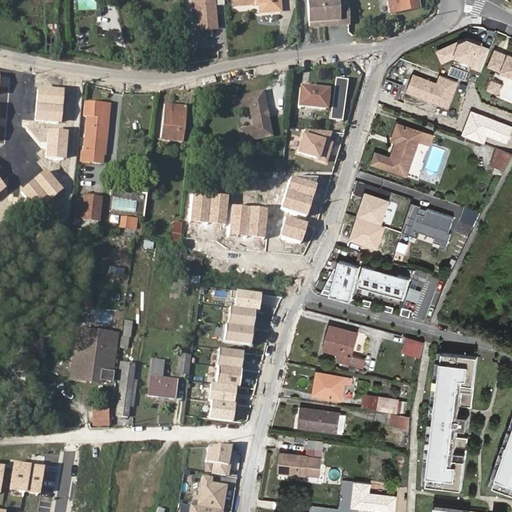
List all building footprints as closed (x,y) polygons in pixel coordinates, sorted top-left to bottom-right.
[(32,0),(35,27),(43,26),(41,0),(32,0)] [(194,0),(195,8),(202,7),(202,17),(196,18),(197,32),(216,31),(214,7),(224,7),(223,0),(194,0)] [(260,15),(265,15),(264,0),(231,0),(232,10),(260,8),(260,15)] [(264,0),(265,15),(277,14),(276,0),(264,0)] [(336,0),(307,0),(309,27),(348,23),(346,2),(337,3),(336,0)] [(387,0),(390,13),(419,9),(417,0),(387,0)] [(56,25),(47,25),(47,45),(58,45),(56,25)] [(496,47),(489,63),(511,72),(511,51),(510,51),(510,53),(496,47)] [(503,82),(492,78),(488,88),(498,92),(503,82)] [(327,89),(298,86),(296,105),(324,108),(327,89)] [(62,91),(37,89),(35,105),(61,107),(62,91)] [(262,91),(238,95),(239,106),(248,105),(251,126),(241,128),(243,139),(269,135),(262,91)] [(102,129),(103,112),(104,102),(82,102),(81,116),(85,116),(82,161),(105,163),(107,129),(102,129)] [(186,105),(160,102),(155,137),(182,141),(186,105)] [(59,126),(61,107),(35,105),(34,124),(59,126)] [(429,111),(426,119),(436,122),(438,114),(429,111)] [(408,173),(423,129),(398,121),(393,138),(397,140),(392,157),(376,152),(373,162),(408,173)] [(331,132),(304,130),(296,155),(327,163),(332,143),(328,141),(331,132)] [(66,133),(46,132),(44,160),(64,162),(66,133)] [(511,155),(511,153),(496,148),(487,164),(504,170),(511,155)] [(62,190),(45,170),(33,181),(49,200),(62,190)] [(315,185),(290,178),(286,191),(311,198),(315,185)] [(36,212),(49,200),(33,181),(19,192),(36,212)] [(306,215),(311,198),(286,191),(281,208),(306,215)] [(390,200),(366,192),(357,216),(382,225),(390,200)] [(98,197),(76,194),(73,217),(95,220),(98,197)] [(228,197),(191,194),(189,223),(225,226),(228,197)] [(458,217),(412,201),(402,233),(420,239),(422,232),(437,237),(434,245),(447,250),(458,217)] [(263,240),(266,210),(231,207),(228,237),(263,240)] [(471,223),(476,225),(483,212),(467,207),(462,220),(471,223)] [(120,216),(118,228),(135,230),(136,218),(120,216)] [(386,227),(357,217),(349,238),(378,248),(386,227)] [(306,225),(285,218),(279,237),(300,244),(306,225)] [(469,229),(471,223),(462,220),(460,225),(469,229)] [(164,240),(178,243),(180,222),(172,221),(170,237),(164,236),(164,240)] [(141,247),(151,249),(153,242),(142,240),(141,247)] [(351,302),(361,268),(340,262),(331,297),(351,302)] [(106,272),(122,275),(124,267),(109,263),(106,272)] [(359,287),(409,300),(414,280),(365,266),(359,287)] [(237,290),(234,309),(254,312),(263,313),(265,294),(237,290)] [(234,309),(228,308),(226,325),(224,325),(221,344),(249,348),(254,312),(234,309)] [(401,316),(410,318),(412,311),(403,309),(401,316)] [(128,348),(130,321),(122,320),(120,348),(128,348)] [(366,358),(354,354),(359,332),(331,324),(324,349),(339,353),(338,360),(363,367),(366,358)] [(85,337),(79,373),(88,374),(89,370),(113,373),(118,338),(111,337),(110,341),(88,338),(88,332),(79,331),(78,336),(85,337)] [(73,372),(79,373),(85,337),(78,336),(73,372)] [(424,340),(408,336),(403,351),(421,355),(424,340)] [(247,353),(218,349),(216,368),(219,368),(217,386),(211,385),(208,402),(214,403),(212,421),(238,424),(247,353)] [(478,354),(438,349),(422,482),(461,486),(468,436),(457,435),(457,430),(458,426),(468,427),(469,414),(460,412),(460,408),(461,404),(471,405),(478,354)] [(190,357),(181,356),(179,374),(187,376),(190,357)] [(126,402),(130,402),(133,381),(135,361),(122,359),(119,381),(122,382),(117,413),(124,414),(126,402)] [(165,360),(154,359),(149,398),(174,402),(178,382),(163,379),(165,360)] [(343,396),(346,378),(346,375),(318,370),(314,393),(343,398),(343,396)] [(355,380),(346,378),(343,396),(352,398),(355,380)] [(365,393),(363,407),(387,410),(397,411),(399,398),(365,393)] [(340,411),(302,405),(300,424),(337,430),(340,411)] [(107,427),(107,408),(89,408),(89,427),(107,427)] [(385,423),(410,426),(411,413),(397,411),(387,410),(385,423)] [(511,422),(490,483),(511,491),(511,422)] [(282,451),(281,470),(307,473),(307,471),(319,473),(321,457),(323,439),(311,437),(309,454),(282,451)] [(230,446),(206,447),(203,463),(212,465),(210,474),(229,477),(231,455),(229,455),(230,446)] [(397,484),(405,485),(407,453),(399,452),(397,484)] [(44,468),(13,463),(8,491),(39,497),(44,468)] [(211,479),(201,477),(196,507),(189,506),(187,511),(222,511),(226,486),(210,484),(211,479)]
